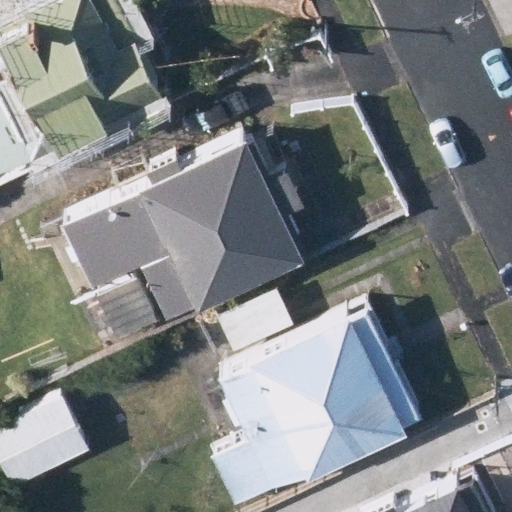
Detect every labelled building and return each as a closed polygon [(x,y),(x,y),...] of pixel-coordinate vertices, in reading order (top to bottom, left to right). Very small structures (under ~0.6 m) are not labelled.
[(0,0),(0,153),(148,78),(108,0),(0,0)] [(299,236),(238,114),(30,216),(97,350),(159,319),(153,307),(299,236)] [(284,316),(266,278),(208,304),(225,343),(284,316)] [(415,407),(354,291),(206,360),(238,426),(202,443),(227,497),(415,407)] [(82,444),(53,385),(0,410),(0,477),(2,481),(82,444)] [(488,511),(466,463),(360,511),(488,511)]
